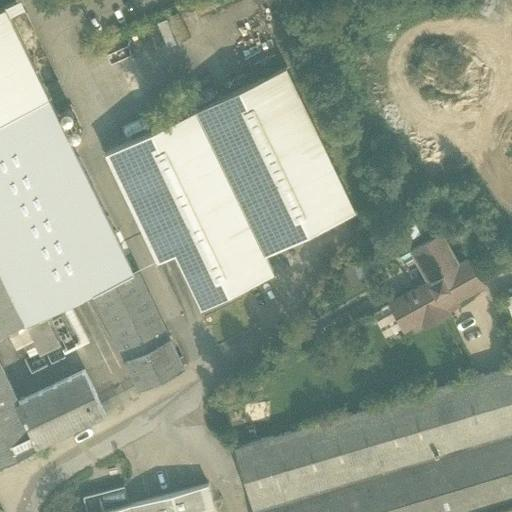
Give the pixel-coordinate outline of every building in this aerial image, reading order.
[(4,7),(0,9),(0,120),(48,97),(4,7)] [(285,66),(105,153),(157,261),(175,252),(201,306),(273,272),(264,254),(354,210),(285,66)] [(133,271),(48,97),(0,120),(0,274),(22,321),(23,322),(69,301),(92,290),(133,271)] [(429,282),(389,303),(403,330),(421,320),(424,326),(447,313),(444,307),(482,286),(468,260),(458,266),(440,235),(412,251),(429,282)] [(133,271),(92,290),(123,356),(139,388),(182,367),(136,269),(133,271)] [(22,321),(0,274),(0,332),(6,329),(22,321)] [(244,298),(205,317),(204,322),(216,347),(254,328),(257,324),(244,298)] [(69,301),(23,322),(25,326),(46,317),(59,344),(60,344),(63,351),(88,339),(69,301)] [(46,317),(25,326),(31,338),(39,354),(59,344),(46,317)] [(22,321),(6,329),(15,347),(31,338),(25,326),(23,322),(22,321)] [(0,365),(0,464),(39,447),(38,445),(17,401),(0,365)] [(511,511),(511,365),(234,448),(253,511),(511,511)] [(84,370),(17,401),(38,445),(104,413),(84,370)] [(215,511),(208,485),(105,511),(215,511)]
